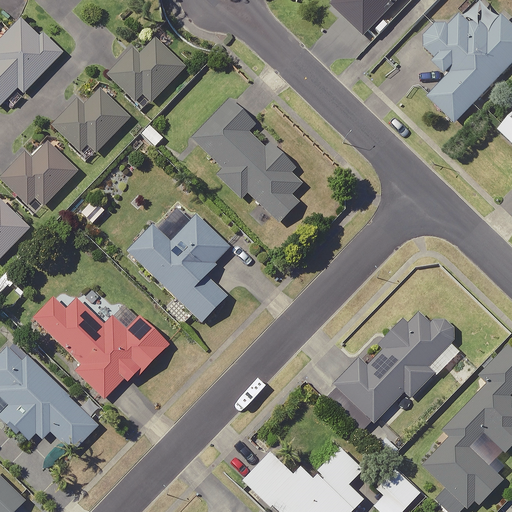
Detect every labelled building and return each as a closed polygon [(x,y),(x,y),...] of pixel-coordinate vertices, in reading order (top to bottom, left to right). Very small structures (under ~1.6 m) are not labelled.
[(362,38),(398,0),(337,0),(338,1),(331,8),(362,38)] [(438,25),(426,38),(428,54),(438,63),(434,68),(448,80),(430,100),(459,127),(511,68),(511,27),(483,2),(465,21),(461,17),(447,33),(438,25)] [(62,58),(22,21),(0,45),(0,110),(1,111),(20,91),(26,97),(62,58)] [(185,70),(151,35),(108,77),(142,112),(185,70)] [(129,120),(100,92),(83,109),(77,103),(52,128),(87,162),(129,120)] [(289,176),(296,169),(230,104),(193,142),(224,172),(218,178),(242,203),(249,196),(280,226),(298,208),(290,199),(301,188),(289,176)] [(511,122),(501,134),(511,143),(511,122)] [(165,141),(150,127),(141,136),(156,150),(165,141)] [(76,174),(47,145),(31,161),(25,155),(0,181),(29,209),(36,202),(42,208),(76,174)] [(231,251),(178,201),(153,228),(128,254),(203,327),(229,300),(205,278),(231,251)] [(0,261),(30,230),(1,202),(0,203),(0,261)] [(105,214),(95,203),(83,214),(93,226),(105,214)] [(12,268),(0,280),(0,302),(23,279),(12,268)] [(120,314),(90,284),(78,296),(69,288),(56,301),(36,322),(83,368),(78,374),(107,402),(128,381),(134,387),(170,350),(140,321),(126,307),(120,314)] [(191,320),(173,302),(162,313),(180,331),(191,320)] [(438,318),(429,327),(414,313),(392,336),(381,348),(384,352),(368,369),(360,361),(334,388),(374,425),(404,393),(411,400),(433,377),(426,370),(447,349),(458,338),(438,318)] [(14,347),(0,361),(0,419),(31,449),(48,431),(73,455),(99,428),(14,347)] [(511,395),(511,355),(508,351),(481,379),(490,388),(444,434),(451,441),(423,468),(445,490),(433,503),(441,511),(463,511),(475,501),(482,508),(504,486),(489,470),(511,447),(511,400),(510,398),(511,395)] [(400,452),(385,441),(376,452),(391,463),(400,452)] [(365,474),(341,452),(313,482),(302,472),(295,480),(271,457),(246,486),(274,511),(358,511),(365,504),(350,490),(365,474)] [(410,511),(422,499),(395,474),(379,492),(385,498),(374,510),(376,511),(410,511)] [(0,511),(20,511),(27,505),(0,478),(0,511)]
